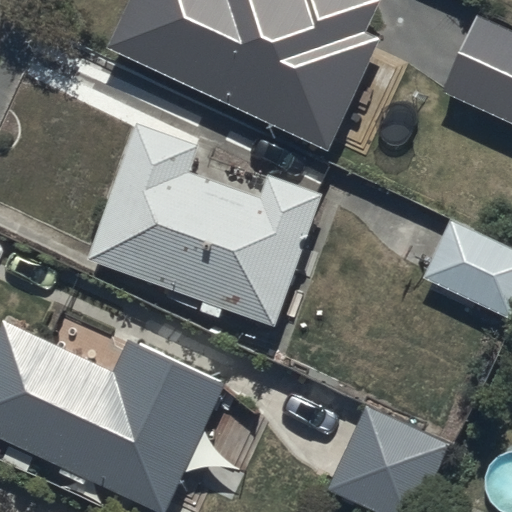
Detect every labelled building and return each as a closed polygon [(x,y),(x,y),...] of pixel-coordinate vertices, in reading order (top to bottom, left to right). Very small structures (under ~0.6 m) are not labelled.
[(130,0),(112,41),(335,142),(386,31),(370,24),(381,0),(130,0)] [(447,88),(511,116),(511,25),(480,12),(447,88)] [(147,122),(98,256),(209,296),(206,307),(226,314),(231,302),(282,320),(329,192),(275,172),(267,194),(200,170),(209,145),(147,122)] [(511,244),(454,218),(428,275),(511,313),(511,244)] [(13,313),(0,340),(0,429),(69,463),(64,474),(86,485),(92,473),(170,511),(233,382),(139,336),(123,367),(13,313)] [(426,511),(458,441),(372,402),(335,485),(395,511),(426,511)]
